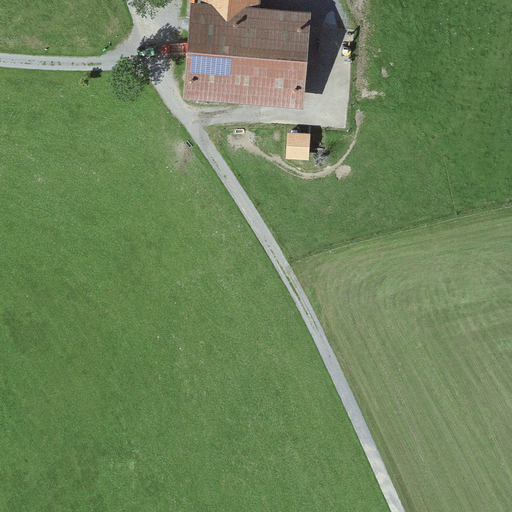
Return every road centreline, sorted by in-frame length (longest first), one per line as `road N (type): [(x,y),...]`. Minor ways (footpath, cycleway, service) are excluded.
road 1 (track): [(155,57),(180,115),(221,166),(305,308),(400,511)]
road 2 (track): [(0,60),(78,66),(155,57)]
